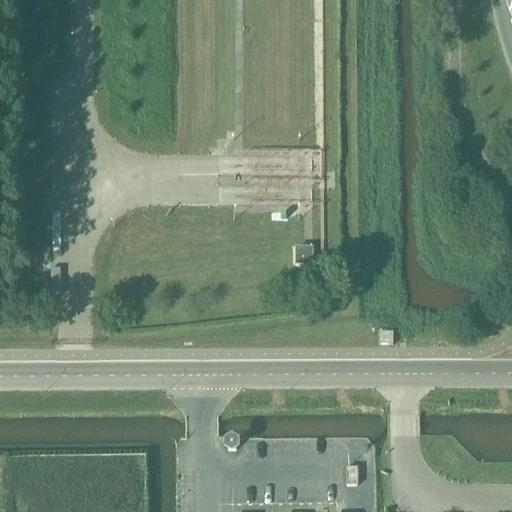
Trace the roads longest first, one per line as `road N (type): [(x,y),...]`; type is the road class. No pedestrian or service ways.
road 1 (unclassified): [(0,376),(511,375)]
road 2 (unknown): [(80,0),(70,357)]
road 3 (unknown): [(72,187),(310,190)]
road 4 (unknown): [(202,466),(336,468)]
